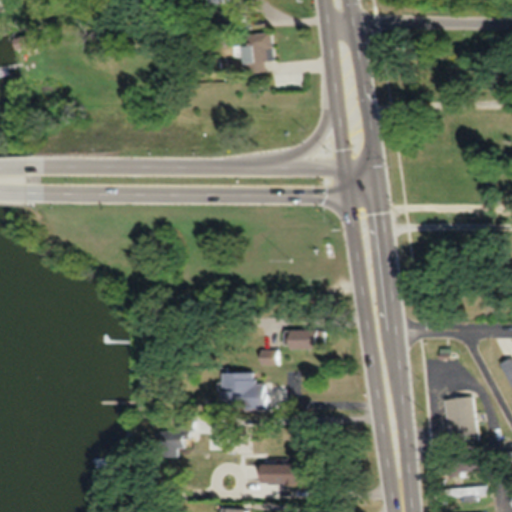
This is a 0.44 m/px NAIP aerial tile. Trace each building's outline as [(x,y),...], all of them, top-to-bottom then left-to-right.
[(236,44),(236,61),(269,61),(269,44),(236,44)] [(260,364),(278,362),(277,349),(259,351),(260,364)] [(511,357),(511,356),(498,363),(511,387),(511,357)] [(220,371),(220,408),(269,408),(269,383),(255,383),(255,371),(220,371)] [(444,398),(450,442),(478,438),(472,394),(444,398)] [(160,443),(176,452),(184,438),(168,429),(160,443)] [(481,470),(481,459),(436,461),(437,472),(481,470)] [(257,483),(299,483),(299,463),(257,463),(257,483)] [(438,486),(438,497),(485,497),(485,486),(438,486)]
